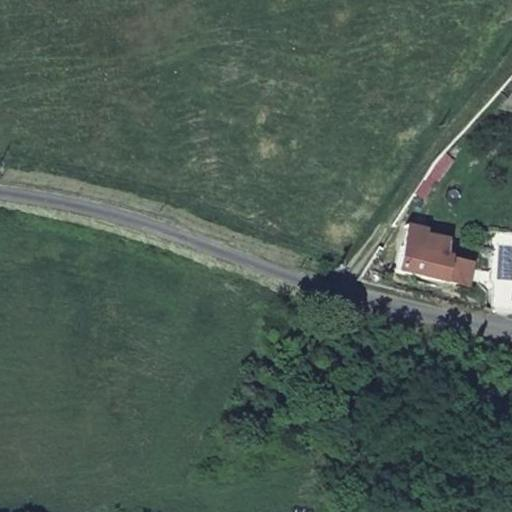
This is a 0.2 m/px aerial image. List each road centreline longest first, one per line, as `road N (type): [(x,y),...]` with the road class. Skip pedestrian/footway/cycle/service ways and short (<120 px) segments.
road 1 (unclassified): [(0,193),(105,213),(345,289),(511,329)]
road 2 (track): [(511,54),(427,154),(345,289)]
